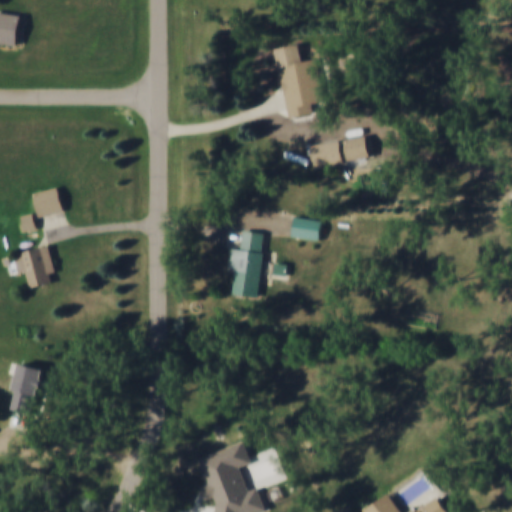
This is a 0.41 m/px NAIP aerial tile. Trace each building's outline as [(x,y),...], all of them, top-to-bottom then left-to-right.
[(0,13),(22,17),(18,47),(0,45),(0,13)] [(276,50),(302,44),(306,62),(317,60),(326,102),(313,104),(315,114),(290,120),(285,97),(276,50)] [(347,141),(368,137),(372,159),(350,163),(347,141)] [(313,147),(342,142),(345,163),(317,168),(313,147)] [(35,196),(60,190),(65,213),(54,215),(41,219),(35,196)] [(35,215),(39,230),(26,233),(22,218),(35,215)] [(297,217),(325,221),(322,242),(294,238),(295,229),(297,217)] [(247,232),(268,235),(260,297),(235,294),(238,273),(230,272),(233,250),(244,251),(246,237),(247,232)] [(23,253),(51,245),(59,274),(52,276),(55,284),(33,290),(23,253)] [(21,368),(46,375),(33,417),(24,414),(13,411),(17,395),(14,394),(21,368)] [(200,461),(247,443),(255,465),(243,470),(251,492),(259,489),(267,511),(217,511),(218,507),(216,500),(207,504),(202,491),(210,488),(200,461)] [(368,511),(391,497),(401,511),(421,511),(440,499),(448,511),(368,511)]
